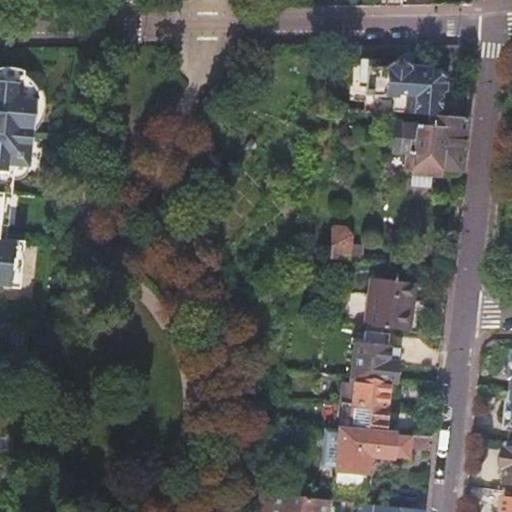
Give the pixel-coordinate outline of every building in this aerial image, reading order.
[(366,80),(365,63),(360,62),(358,89),(365,90),(366,80)] [(0,287),(19,289),(23,241),(0,239),(0,214),(2,194),(11,195),(12,180),(14,167),(19,167),(20,156),(30,157),(32,134),(35,99),(35,93),(28,84),(22,83),(23,72),(17,69),(10,68),(4,68),(0,68),(0,287)] [(366,80),(367,98),(393,100),(392,114),(429,117),(440,118),(441,94),(437,93),(437,85),(439,85),(440,85),(441,85),(442,85),(443,84),(444,83),(444,82),(445,81),(445,80),(445,79),(445,78),(445,77),(444,76),(443,75),(443,74),(442,74),(441,73),(440,73),(439,73),(438,73),(437,73),(436,74),(435,75),(431,70),(410,69),(408,68),(403,72),(395,72),(394,70),(386,70),(373,69),(367,68),(366,80)] [(29,75),(23,72),(22,83),(28,84),(35,93),(35,99),(32,134),(36,130),(39,125),(44,114),(44,100),(40,88),(29,75)] [(367,112),(342,111),(336,183),(358,185),(359,166),(350,166),(353,129),(377,131),(379,113),(367,112)] [(461,172),(467,120),(440,118),(429,117),(428,127),(395,124),(391,154),(405,155),(404,171),(412,172),(412,174),(416,174),(434,176),(438,176),(439,169),(461,172)] [(29,169),(30,157),(20,156),(19,167),(14,167),(12,180),(15,180),(17,180),(20,179),(22,178),(24,177),(26,175),(27,173),(28,170),(29,169)] [(434,176),(416,174),(416,178),(419,184),(427,184),(433,181),(434,176)] [(0,225),(8,227),(11,195),(2,194),(0,214),(0,225)] [(333,229),(330,259),(358,262),(360,251),(355,245),(351,244),(351,238),(344,230),(333,229)] [(370,278),(365,327),(410,332),(415,283),(370,278)] [(356,345),(351,377),(356,377),(389,381),(395,382),(399,349),(389,348),(391,335),(366,333),(365,346),(356,345)] [(353,404),(386,408),(389,381),(356,377),(351,377),(351,384),(343,383),(341,403),(342,403),(353,404)] [(342,403),(339,431),(341,431),(350,432),(383,435),(386,408),(353,404),(342,403)] [(335,487),(364,490),(367,465),(368,456),(377,457),(409,459),(411,437),(383,435),(350,432),(341,431),(339,431),(326,429),(322,466),(337,468),(335,487)] [(255,511),(260,489),(244,485),(237,511),(255,511)] [(326,511),(329,501),(261,494),(257,511),(326,511)] [(511,511),(511,500),(504,500),(503,511),(511,511)] [(424,511),(424,510),(344,502),(342,511),(424,511)]
